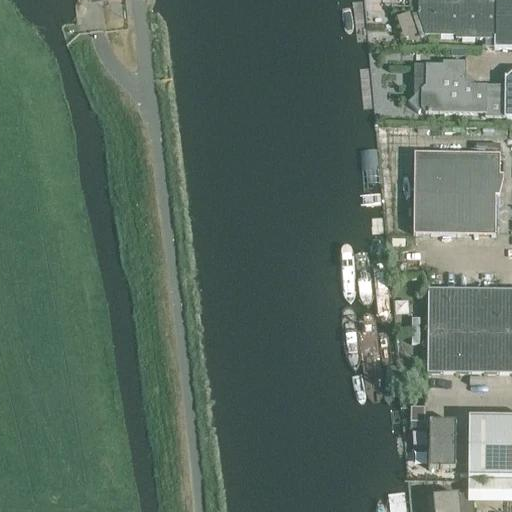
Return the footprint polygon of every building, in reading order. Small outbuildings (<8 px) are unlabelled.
[(455,41),(493,41),(493,51),(511,50),(511,0),(493,0),(494,2),(456,1),(456,4),(418,4),(418,18),(413,18),(415,25),(418,32),(420,38),(455,38),(455,41)] [(424,116),(484,116),(484,120),(511,119),(511,74),(505,80),(505,79),(504,79),(504,88),(470,88),(465,81),(465,64),(442,64),(442,67),(425,67),(425,88),(407,105),(418,115),(421,112),(424,116)] [(413,238),(494,239),(495,198),(499,183),(499,157),(414,156),(413,238)] [(426,377),(511,377),(511,293),(427,292),(426,377)] [(467,481),(511,481),(511,421),(468,421),(468,438),(455,438),(455,425),(429,425),(428,471),(455,472),(455,468),(468,468),(467,481)] [(511,483),(467,483),(467,496),(431,499),(432,511),(472,511),(472,504),(511,504),(511,483)]
